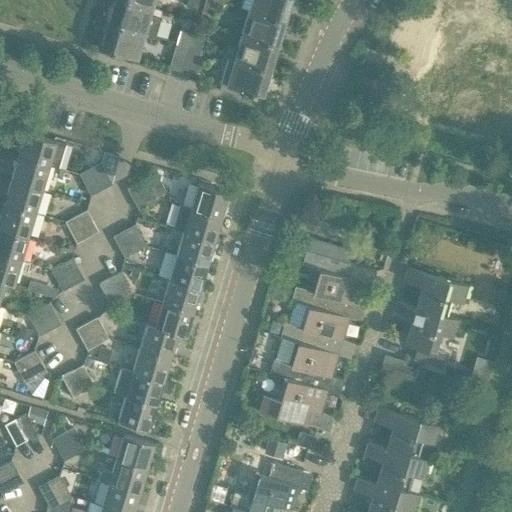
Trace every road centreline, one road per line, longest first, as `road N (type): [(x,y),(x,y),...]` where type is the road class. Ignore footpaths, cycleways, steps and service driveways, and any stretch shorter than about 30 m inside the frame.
road 1 (tertiary): [(285,157),(173,511)]
road 2 (residential): [(322,511),(413,193)]
road 3 (residential): [(0,70),(243,137),(285,157)]
road 4 (tertiary): [(351,0),(285,157)]
road 5 (residential): [(285,157),(413,193)]
